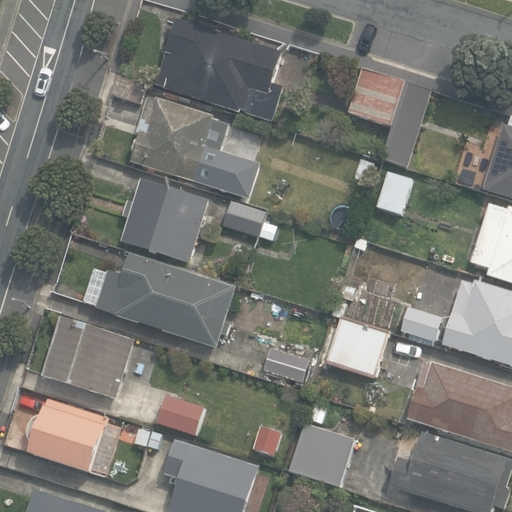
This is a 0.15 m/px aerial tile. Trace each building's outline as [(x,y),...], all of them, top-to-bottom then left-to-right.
[(284,53),(177,19),(156,85),(244,113),(274,122),(285,88),(274,84),(284,53)] [(364,69),(350,113),(392,127),(406,83),(364,69)] [(414,87),(399,133),(389,165),(415,173),(440,95),(414,87)] [(215,117),(157,99),(156,101),(149,99),(138,134),(141,134),(132,162),(251,199),(262,164),(222,152),(230,125),(214,120),(215,117)] [(423,184),(395,175),(382,213),(410,223),(423,184)] [(211,201),(142,180),(135,202),(129,200),(124,217),(130,219),(123,242),(191,264),(211,201)] [(265,222),(268,213),(232,202),(225,226),(261,237),(265,222)] [(511,207),(510,207),(509,210),(490,204),(472,263),(491,269),(489,276),(511,283),(511,207)] [(265,222),(261,237),(275,242),(279,227),(265,222)] [(226,322),(237,287),(131,254),(125,276),(109,271),(98,309),(117,315),(116,316),(218,348),(223,334),(228,336),(232,324),(226,322)] [(511,294),(501,291),(489,331),(433,314),(425,342),(511,368),(511,294)] [(136,340),(62,317),(43,376),(117,399),(136,340)] [(398,342),(346,324),(332,367),(383,385),(398,342)] [(312,361),(273,349),(266,372),(304,384),(312,361)] [(511,452),(511,386),(456,368),(437,427),(511,452)] [(206,408),(167,396),(158,424),(197,436),(206,408)] [(110,419),(48,399),(31,453),(92,473),(110,419)] [(328,431),(334,412),(317,407),(296,478),(347,493),(362,441),(328,431)] [(145,427),(137,447),(164,458),(172,438),(145,427)] [(283,433),(263,427),(255,450),(276,457),(283,433)] [(424,511),(511,511),(511,459),(448,438),(437,469),(423,464),(409,507),(424,511)] [(246,511),(260,467),(176,441),(166,474),(180,479),(169,511),(246,511)] [(114,511),(62,495),(56,511),(114,511)]
